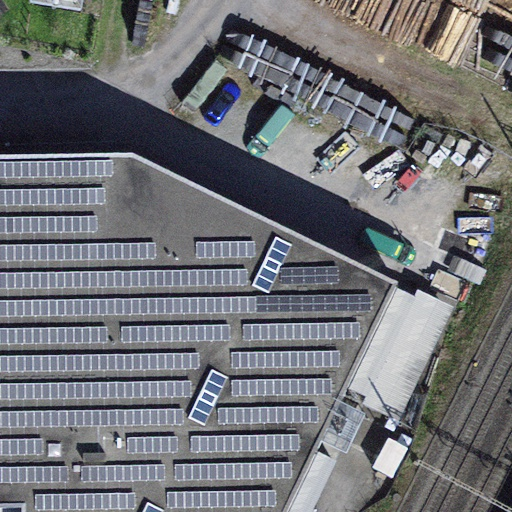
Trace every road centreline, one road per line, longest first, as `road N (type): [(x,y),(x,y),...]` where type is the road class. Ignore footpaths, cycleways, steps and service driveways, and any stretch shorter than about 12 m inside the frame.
road 1 (unknown): [(140,86),(397,237)]
road 2 (unknown): [(140,86),(0,104)]
